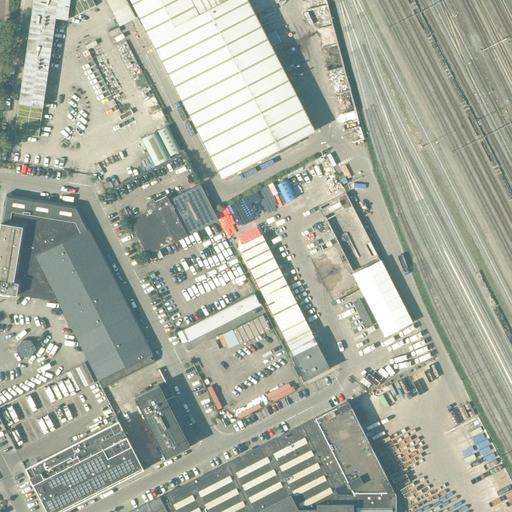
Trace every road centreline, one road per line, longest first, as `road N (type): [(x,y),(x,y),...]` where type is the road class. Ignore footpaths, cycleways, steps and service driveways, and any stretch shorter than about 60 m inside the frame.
road 1 (unclassified): [(216,449),(88,193),(0,180)]
road 2 (unknown): [(287,0),(317,63),(332,134)]
road 3 (unclassified): [(88,511),(216,449)]
road 4 (unclassified): [(216,449),(338,389)]
